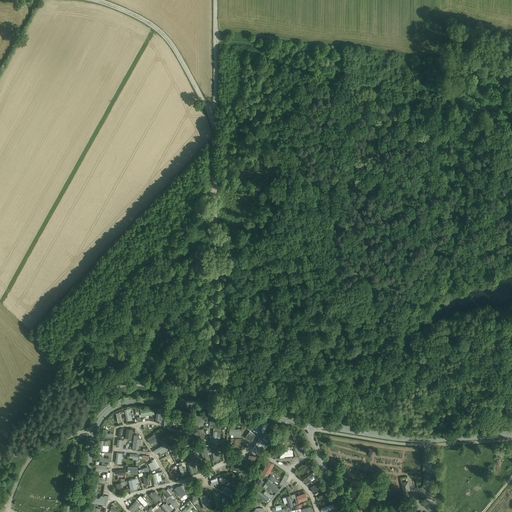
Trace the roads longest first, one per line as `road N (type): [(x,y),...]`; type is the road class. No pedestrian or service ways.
road 1 (unclassified): [(214,407),(213,120)]
road 2 (tertiary): [(312,423),(427,439),(511,435)]
road 3 (unclassified): [(93,0),(155,27),(213,120)]
road 4 (tertiary): [(94,428),(108,409),(130,400),(214,407)]
road 5 (residential): [(6,511),(32,457),(94,428)]
road 6 (unclassified): [(213,120),(215,0)]
